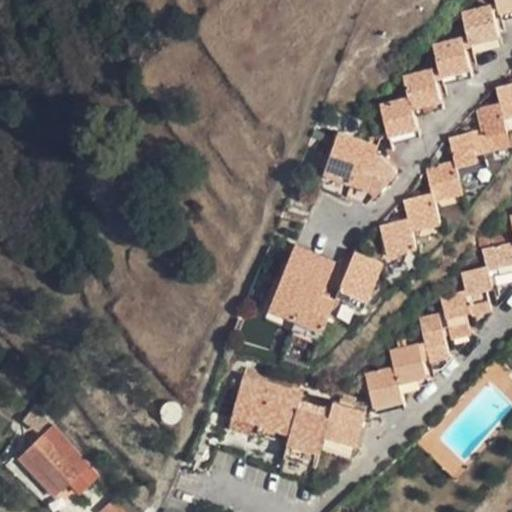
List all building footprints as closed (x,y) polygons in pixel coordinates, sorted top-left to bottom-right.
[(511,0),(496,0),(498,5),(505,33),(511,31),(511,0)] [(465,26),(471,51),(474,64),(475,66),(505,60),(494,18),(465,26)] [(471,51),(464,53),(468,65),(474,64),(471,51)] [(464,53),(442,58),(439,75),(441,81),(444,95),(446,101),(475,94),(468,65),(464,53)] [(441,81),(437,82),(436,88),(438,97),(444,95),(441,81)] [(435,83),(421,86),(412,116),(417,134),(423,132),(436,88),(435,83)] [(405,90),(411,113),(412,116),(421,86),(405,90)] [(436,88),(423,132),(445,126),(438,97),(436,88)] [(511,95),(501,98),(505,117),(509,132),(511,130),(511,95)] [(412,116),(411,113),(383,120),(385,125),(388,137),(394,162),(399,160),(410,122),(412,116)] [(420,142),(417,134),(412,116),(410,122),(399,160),(416,156),(420,142)] [(485,122),(490,142),(493,142),(496,152),(511,148),(511,143),(509,132),(505,117),(485,122)] [(381,139),(388,137),(385,125),(378,127),(381,139)] [(368,158),(372,150),(346,138),(320,191),(365,212),(390,191),(395,175),(381,162),(381,164),(368,158)] [(493,142),(490,142),(453,152),(458,171),(461,180),(484,175),(483,169),(499,165),(496,152),(493,142)] [(385,155),(372,150),(368,158),(381,164),(381,162),(385,155)] [(430,179),(434,198),(439,213),(468,206),(461,180),(458,171),(430,179)] [(401,182),(395,175),(390,191),(401,182)] [(407,205),(412,223),(416,239),(443,231),(441,220),(439,213),(434,198),(407,205)] [(412,223),(395,227),(387,253),(384,264),(386,265),(390,264),(403,261),(420,256),(418,246),(416,239),(412,223)] [(445,239),(443,231),(416,239),(418,246),(445,239)] [(511,242),(489,248),(493,264),(497,278),(511,273),(511,242)] [(294,250),(269,314),(324,336),(338,303),(322,297),(335,267),(294,250)] [(359,299),(370,259),(357,253),(341,292),(342,293),(359,299)] [(370,304),(379,280),(384,264),(370,259),(359,299),(370,304)] [(405,268),(403,261),(390,264),(386,265),(383,274),(405,268)] [(468,271),(472,288),(475,302),(478,317),(498,312),(493,289),(499,288),(497,278),(493,264),(468,271)] [(451,314),(446,315),(448,327),(454,326),(457,340),(459,339),(478,335),(471,304),(475,302),(472,288),(446,294),(451,314)] [(356,310),(359,299),(342,293),(338,303),(356,310)] [(366,314),(370,304),(359,299),(356,310),(366,314)] [(426,317),(431,340),(435,353),(437,362),(455,357),(452,341),(448,327),(446,315),(445,313),(426,317)] [(321,344),(324,336),(269,314),(265,322),(321,344)] [(452,341),(457,340),(454,326),(448,327),(452,341)] [(431,340),(426,341),(429,354),(435,353),(431,340)] [(395,350),(398,368),(401,367),(407,392),(435,385),(429,354),(426,341),(395,350)] [(371,374),(372,379),(374,388),(379,408),(408,400),(407,392),(401,367),(398,368),(371,374)] [(233,414),(262,422),(293,431),(301,403),(305,390),(245,372),(233,414)] [(366,390),(374,388),(372,379),(364,382),(366,390)] [(336,398),(332,412),(326,432),(334,434),(339,406),(340,399),(336,398)] [(334,434),(349,439),(355,403),(340,399),(339,406),(334,434)] [(411,410),(408,400),(379,408),(381,418),(411,410)] [(290,440),(290,441),(320,451),(321,448),(326,432),(332,412),(301,403),(293,431),(290,440)] [(370,407),(355,403),(349,439),(359,442),(364,426),(370,407)] [(38,438),(48,426),(34,414),(23,427),(38,438)] [(259,431),(290,440),(293,431),(262,422),(259,431)] [(54,427),(45,436),(79,473),(88,464),(54,427)] [(321,448),(331,451),(334,434),(326,432),(321,448)] [(334,434),(331,451),(346,456),(349,439),(334,434)] [(79,473),(45,436),(28,451),(62,488),(79,473)] [(354,457),(359,442),(349,439),(346,456),(354,457)] [(316,464),(320,451),(290,441),(286,454),(316,464)] [(124,511),(105,491),(92,504),(99,511),(124,511)]
